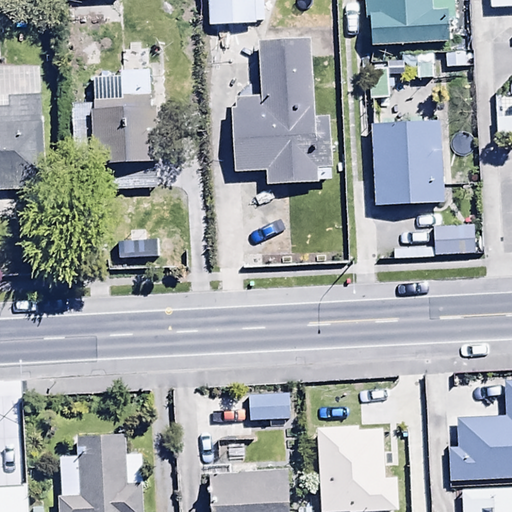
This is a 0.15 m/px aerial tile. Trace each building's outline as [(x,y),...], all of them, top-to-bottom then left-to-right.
[(213,60),(253,59),(251,0),(207,0),(208,31),(212,31),(213,60)] [(368,24),(370,56),(451,50),(449,30),(458,29),(455,0),(361,0),(363,24),(368,24)] [(511,0),(487,0),(488,13),(511,12),(511,0)] [(229,117),(231,180),(265,179),(265,195),(318,193),(318,188),(332,188),(330,123),(313,123),(310,52),(257,54),(259,106),(233,107),(234,117),(229,117)] [(0,197),(43,196),(37,72),(0,73),(0,197)] [(149,75),(122,75),(122,81),(91,81),(93,177),(155,176),(154,119),(150,119),(149,75)] [(387,105),(386,75),(368,76),(369,106),(387,105)] [(438,130),(369,133),(372,215),(441,212),(438,130)] [(475,232),(432,232),(432,260),(475,260),(475,232)] [(447,454),(448,488),(511,485),(511,391),(503,391),(504,425),(456,427),(458,454),(447,454)] [(248,401),(249,427),(289,426),(289,400),(248,401)] [(318,511),(392,511),(392,490),(383,490),(382,441),(355,442),(355,433),(317,434),(318,511)] [(140,511),(140,460),(123,462),(123,441),(74,442),(74,466),(58,466),(59,503),(57,503),(56,511),(140,511)] [(288,511),(287,478),(208,481),(209,511),(288,511)] [(511,511),(511,493),(462,495),(462,511),(511,511)] [(26,511),(27,497),(0,496),(0,511),(26,511)]
